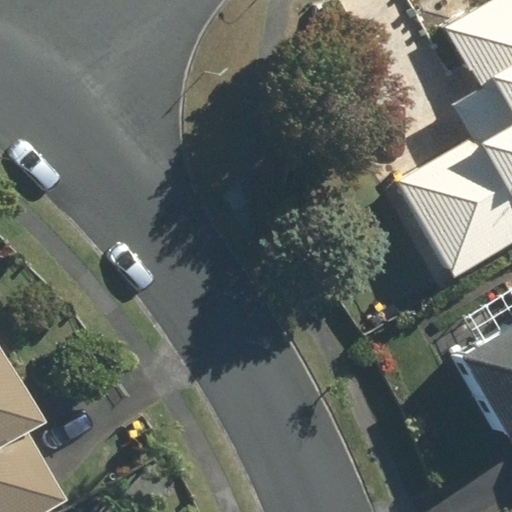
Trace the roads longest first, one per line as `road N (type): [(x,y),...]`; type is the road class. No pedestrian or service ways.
road 1 (residential): [(0,75),(79,144),(143,217),(278,421),(317,511)]
road 2 (residential): [(132,0),(0,75)]
